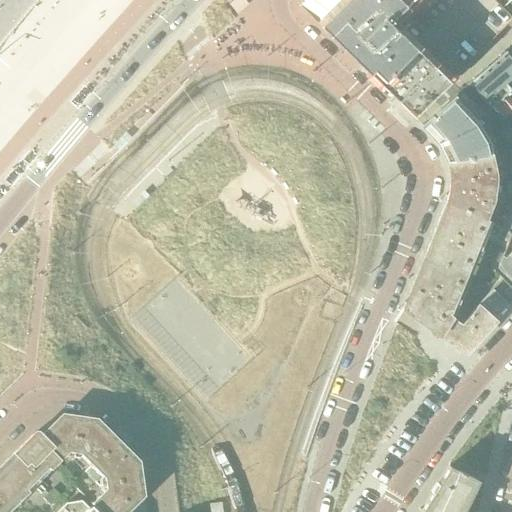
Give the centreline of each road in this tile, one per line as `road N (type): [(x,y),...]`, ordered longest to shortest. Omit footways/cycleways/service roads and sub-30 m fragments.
road 1 (residential): [(314,511),(341,407),(419,203),(422,169),(398,133),(286,21),(280,0)]
road 2 (residential): [(191,0),(0,223)]
road 3 (residential): [(0,432),(43,398),(70,393),(108,407),(145,447),(155,511)]
road 4 (residential): [(385,511),(414,460),(511,349)]
